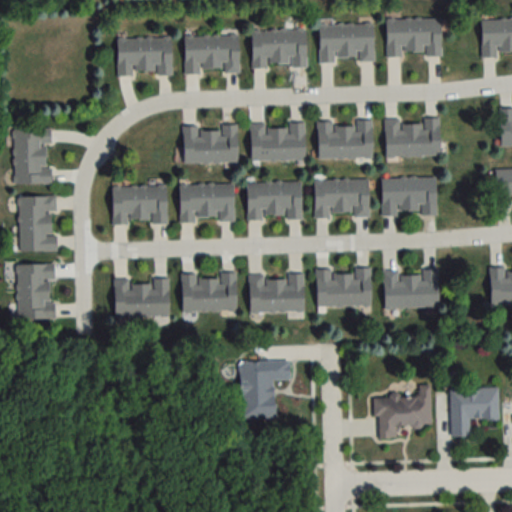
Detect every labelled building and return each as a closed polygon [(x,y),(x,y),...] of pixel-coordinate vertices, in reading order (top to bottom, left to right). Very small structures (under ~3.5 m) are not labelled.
[(439,56),(439,17),(385,18),(385,56),(439,56)] [(511,17),(479,19),(480,57),(511,56),(511,17)] [(318,62),(373,61),(372,23),(317,24),(318,62)] [(250,68),(305,67),(305,29),(249,29),(250,68)] [(238,73),(237,35),(182,35),(183,73),(238,73)] [(170,75),(170,37),(115,38),(116,76),(170,75)] [(511,110),(497,111),(498,147),(511,146),(511,110)] [(438,156),(437,118),(417,118),(417,122),(398,123),(398,118),(383,118),(384,157),(438,156)] [(370,120),(355,120),(355,123),(316,123),(316,159),(371,159),(370,120)] [(304,161),(304,123),(248,124),(249,161),(304,161)] [(236,163),(236,126),(181,126),(181,163),(236,163)] [(12,185),(49,184),(49,129),(12,129),(12,185)] [(511,168),(494,169),(494,206),(511,205),(511,168)] [(435,214),(434,177),(379,177),(380,215),(435,214)] [(368,178),(312,179),(313,217),(368,216),(368,178)] [(300,219),(300,181),(245,181),(245,219),(300,219)] [(232,183),(177,184),(178,222),(233,221),(232,183)] [(165,223),(165,185),(110,186),(110,224),(165,223)] [(18,252),(55,251),(54,196),(17,197),(18,252)] [(15,319),(53,319),(52,264),(14,264),(15,319)] [(511,267),(487,268),(488,305),(511,304),(511,267)] [(369,268),(314,269),(314,307),(369,307),(369,268)] [(383,308),(437,307),(437,269),(382,271),(383,308)] [(234,311),(234,273),(179,274),(180,312),(234,311)] [(247,275),(248,313),(303,312),(302,274),(247,275)] [(167,280),(113,281),(114,318),(168,317),(167,280)] [(274,381),(289,381),(288,361),(237,362),(238,419),(274,418),(274,381)] [(377,438),(395,438),(395,426),(430,426),(429,386),(417,386),(417,397),(371,397),(372,418),(376,418),(377,438)] [(449,388),(449,436),(469,436),(469,419),(498,419),(497,388),(449,388)]
